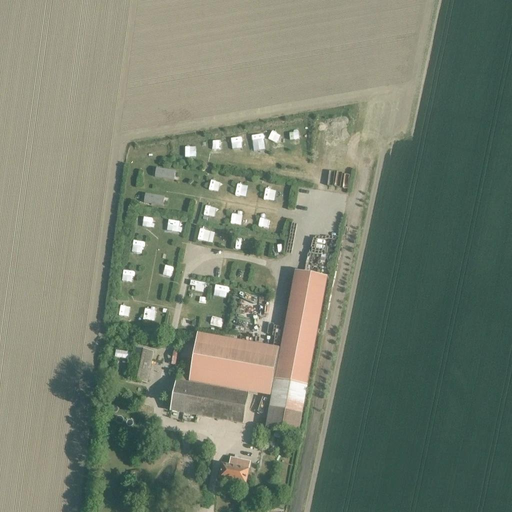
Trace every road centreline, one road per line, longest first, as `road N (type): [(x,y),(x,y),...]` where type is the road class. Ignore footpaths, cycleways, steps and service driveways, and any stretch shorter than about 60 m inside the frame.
road 1 (track): [(202,196),(306,217),(323,211),(345,136)]
road 2 (track): [(176,310),(147,303),(160,236),(212,253)]
